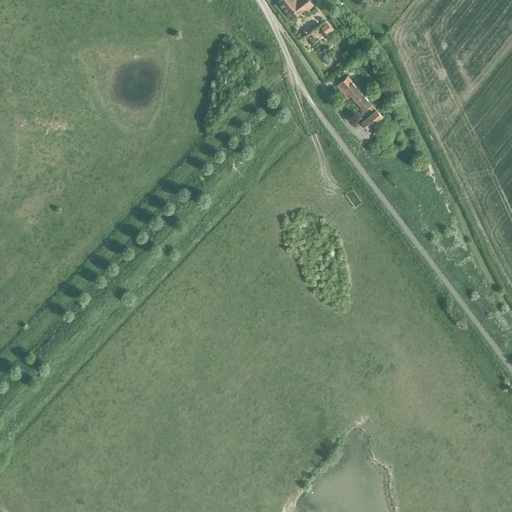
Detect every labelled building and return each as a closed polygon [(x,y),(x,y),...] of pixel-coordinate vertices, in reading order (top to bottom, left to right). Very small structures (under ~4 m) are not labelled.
[(280,0),(279,1),(292,18),(313,2),(311,0),(280,0)] [(326,24),(321,28),(326,35),(331,31),(326,24)] [(361,56),(360,65),(369,65),(369,57),(361,56)] [(347,76),(336,86),(347,99),(351,96),(364,111),(368,107),(371,110),(374,108),(347,76)] [(368,131),(383,118),(377,111),(362,124),(368,131)]
